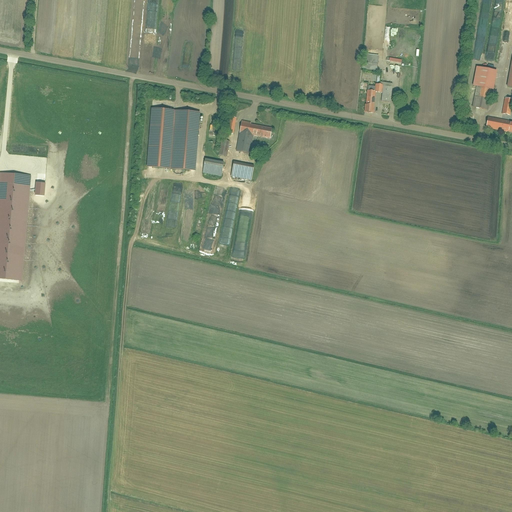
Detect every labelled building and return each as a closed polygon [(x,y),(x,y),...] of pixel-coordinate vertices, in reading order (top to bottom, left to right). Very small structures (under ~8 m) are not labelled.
[(378,63),(370,62),(369,69),(377,70),(378,63)] [(473,87),(476,88),(472,108),(487,111),(491,90),(494,91),(497,73),(476,69),(473,87)] [(364,84),(363,92),(367,92),(365,113),(374,114),(376,94),(382,94),(383,86),(376,85),(375,88),(370,87),(370,84),(364,84)] [(382,102),(391,103),(393,85),(384,84),(382,102)] [(511,101),(505,100),(502,115),(509,117),(511,104),(511,101)] [(225,136),(233,138),(238,113),(230,112),(225,136)] [(199,114),(174,113),(170,171),(195,173),(199,114)] [(511,124),(489,119),(487,129),(511,134),(511,124)] [(240,133),(236,152),(250,155),(254,136),(272,140),(274,129),(256,126),(242,123),(240,133)] [(220,142),(218,156),(227,158),(230,144),(220,142)] [(206,161),(203,175),(219,178),(222,164),(206,161)] [(235,163),(232,177),(251,181),(254,167),(235,163)] [(29,177),(1,174),(0,182),(0,278),(20,280),(29,177)] [(45,184),(36,183),(35,196),(44,197),(45,184)]
